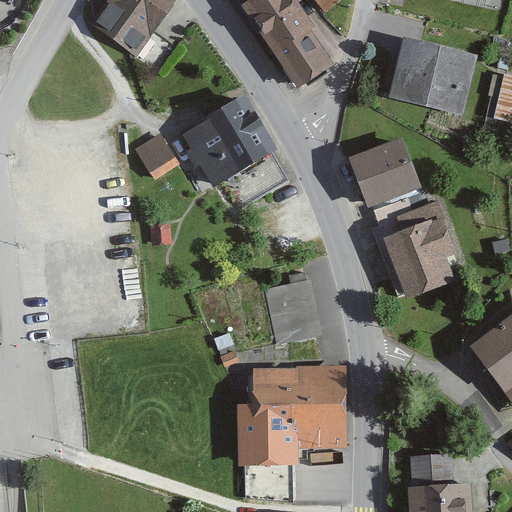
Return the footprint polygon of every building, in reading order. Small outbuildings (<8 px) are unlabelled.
[(181,0),(180,0),(95,0),(78,24),(132,65),(181,0)] [(256,0),(243,9),(298,94),(337,69),(312,31),(316,29),(298,2),(300,0),(256,0)] [(315,0),(328,16),(347,0),(315,0)] [(475,60),(397,41),(386,103),(461,120),(475,60)] [(511,84),(494,81),(487,126),(511,130),(511,84)] [(244,103),(175,144),(203,192),(273,152),(244,103)] [(402,144),(347,166),(365,213),(421,192),(402,144)] [(442,221),(385,244),(409,304),(466,281),(442,221)] [(338,325),(327,274),(285,283),(297,334),(338,325)] [(511,321),(473,348),(511,404),(511,321)] [(348,370),(241,372),(243,455),(350,452),(348,370)] [(411,452),(415,472),(440,467),(436,447),(411,452)] [(272,457),(241,457),(241,508),(343,508),(343,475),(272,475),(272,457)] [(473,511),(474,490),(418,489),(417,511),(473,511)]
